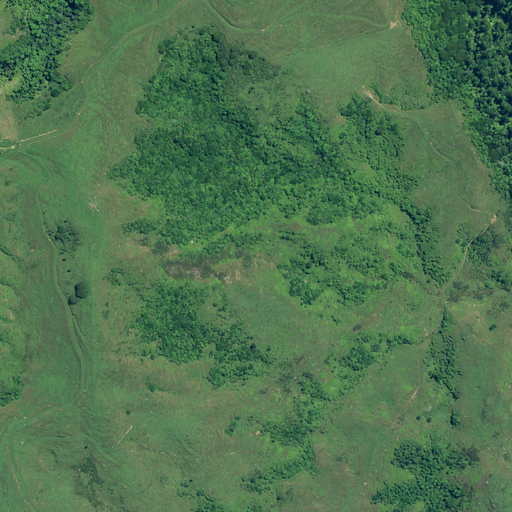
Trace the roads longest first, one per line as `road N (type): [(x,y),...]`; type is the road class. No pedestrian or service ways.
road 1 (track): [(0,146),(66,120),(84,105),(86,81),(130,33),(182,0)]
road 2 (track): [(386,0),(386,14),(371,20),(303,13),(254,31),(228,25),(206,0)]
